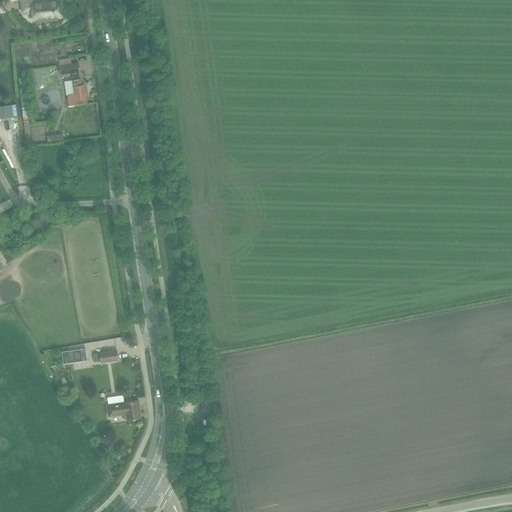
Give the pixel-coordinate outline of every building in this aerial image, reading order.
[(58,1),(32,3),(32,4),(32,11),(34,20),(49,18),(49,21),(58,20),(58,18),(60,17),(58,1)] [(79,63),(59,66),(60,74),(80,72),(79,63)] [(87,103),(84,85),(82,85),(81,79),(72,81),(74,94),(68,95),(69,105),(87,103)] [(38,142),(55,139),(54,133),(37,136),(38,142)] [(85,348),(63,351),(65,364),(87,361),(85,348)] [(117,350),(116,350),(99,352),(99,353),(93,354),(94,362),(100,361),(100,363),(118,361),(117,350)] [(96,396),(97,404),(113,402),(113,395),(96,396)] [(201,399),(203,412),(210,411),(208,398),(201,399)] [(127,421),(141,418),(138,400),(124,402),(124,405),(112,407),(112,404),(107,405),(108,417),(121,415),(121,417),(124,419),(127,419),(127,421)]
